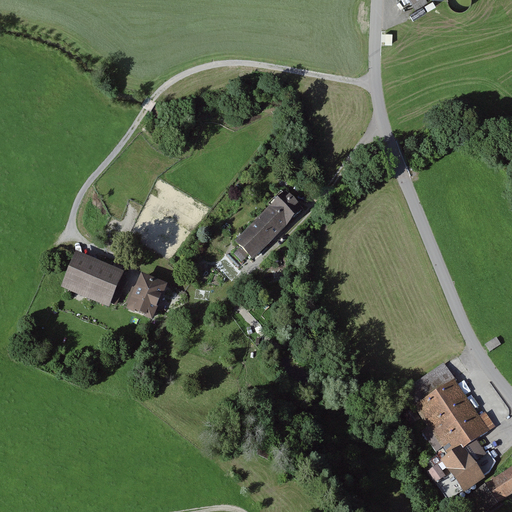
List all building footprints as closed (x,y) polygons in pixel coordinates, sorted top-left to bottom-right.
[(305,211),(289,195),(239,244),(254,260),(305,211)] [(126,275),(80,256),(69,284),(115,302),(126,275)] [(169,287),(147,278),(133,310),(154,320),(169,287)] [(417,405),(457,381),(445,362),(406,387),(417,405)] [(487,429),(457,381),(417,405),(448,454),(465,444),(487,429)] [(488,479),(465,444),(448,454),(442,458),(465,494),(488,479)] [(486,511),(511,495),(511,463),(488,479),(465,494),(462,496),(472,511),(486,511)] [(428,474),(433,482),(443,476),(438,468),(428,474)]
